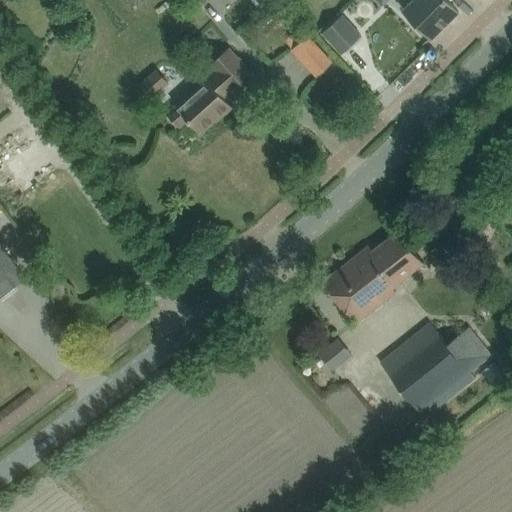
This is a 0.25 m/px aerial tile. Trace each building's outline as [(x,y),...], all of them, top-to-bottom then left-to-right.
[(459,10),(449,0),(448,0),(414,0),(404,10),(431,37),(459,10)] [(341,53),(361,35),(342,15),(323,33),(341,53)] [(299,26),(284,40),(292,48),(307,34),(299,26)] [(234,91),(254,73),(230,45),(210,63),(214,68),(166,112),(180,128),(189,118),(201,132),(218,117),(221,119),(233,106),(225,97),(232,89),(234,91)] [(169,82),(157,68),(140,83),(152,97),(169,82)] [(474,216),(488,234),(509,214),(494,197),(474,216)] [(369,245),(324,280),(336,296),(353,320),(392,292),(389,288),(422,264),(398,231),(373,250),(369,245)] [(0,295),(25,277),(0,243),(0,295)] [(450,342),(430,318),(380,360),(424,416),(477,376),(471,370),(493,354),(470,325),(450,342)] [(352,329),(334,346),(349,363),(367,346),(352,329)]
